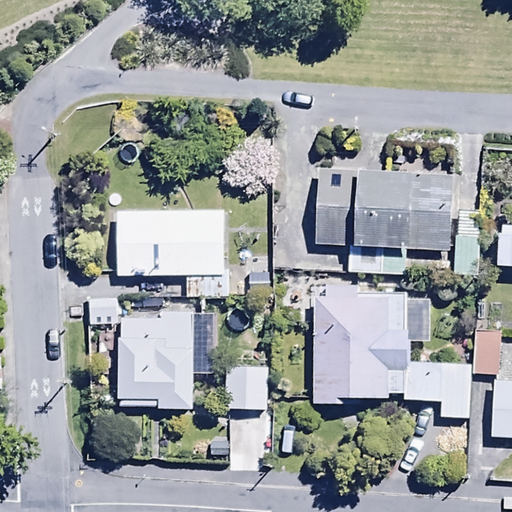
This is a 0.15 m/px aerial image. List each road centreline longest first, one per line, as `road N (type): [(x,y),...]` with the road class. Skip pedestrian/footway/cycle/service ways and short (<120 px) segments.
road 1 (residential): [(511,106),(193,84),(52,92),(29,125),(45,499)]
road 2 (residential): [(275,511),(45,499)]
